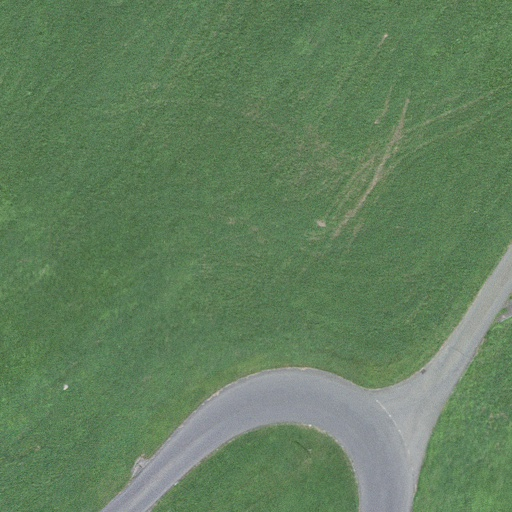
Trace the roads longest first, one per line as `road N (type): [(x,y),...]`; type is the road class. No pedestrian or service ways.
road 1 (unclassified): [(123,511),(254,401),(295,396),(337,406),(371,435)]
road 2 (unclassified): [(371,435),(419,402),(511,262)]
